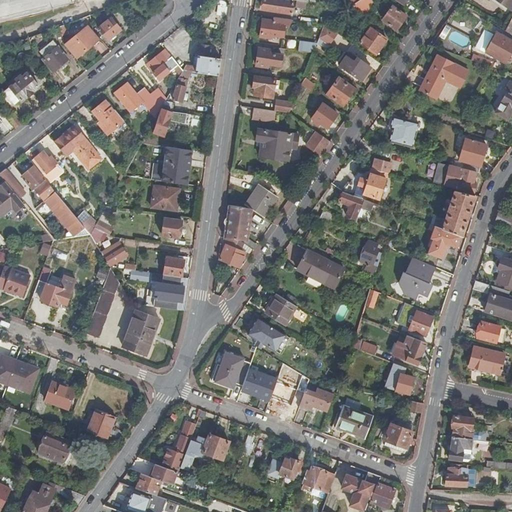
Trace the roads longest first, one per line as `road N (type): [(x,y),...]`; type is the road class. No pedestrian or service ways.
road 1 (residential): [(195,328),(227,313),(445,0)]
road 2 (tertiary): [(195,328),(240,0)]
road 3 (residential): [(172,386),(420,481)]
road 4 (residential): [(438,386),(453,306),(494,184),(511,161)]
road 5 (residential): [(183,9),(0,161)]
road 6 (residential): [(172,386),(0,321)]
road 7 (tertiary): [(86,511),(172,386)]
